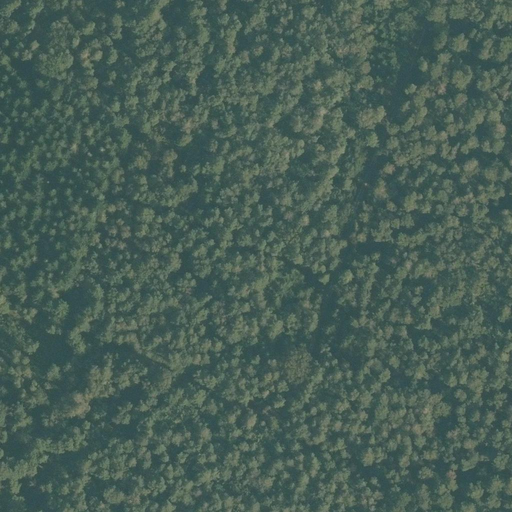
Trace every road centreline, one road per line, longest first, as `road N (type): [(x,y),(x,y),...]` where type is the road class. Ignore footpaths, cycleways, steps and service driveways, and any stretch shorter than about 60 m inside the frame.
road 1 (track): [(0,511),(68,387),(104,359),(135,363),(251,418),(282,412),(335,278)]
road 2 (track): [(335,278),(434,0)]
